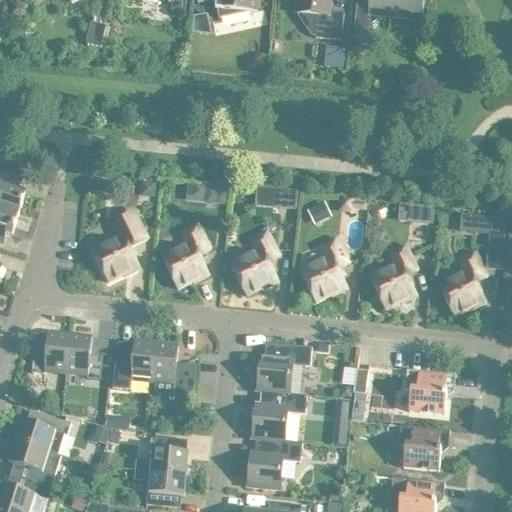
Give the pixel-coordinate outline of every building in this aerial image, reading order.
[(185,0),(139,0),(142,2),(154,4),(158,0),(160,0),(171,1),(170,11),(184,12),(185,0)] [(215,0),(215,1),(214,1),(218,19),(256,12),(255,6),(255,0),(215,0)] [(314,39),(340,41),(343,13),(327,12),(328,0),(297,0),(296,13),(317,15),(314,39)] [(417,32),(418,32),(420,0),(370,0),(370,2),(356,1),(352,38),(366,39),(369,16),(418,21),(417,32)] [(210,35),(206,14),(193,17),(190,33),(210,35)] [(90,22),(85,44),(100,48),(106,26),(90,22)] [(328,48),(326,69),(339,71),(341,49),(328,48)] [(0,208),(18,214),(25,193),(19,191),(23,180),(0,173),(0,208)] [(89,178),(88,192),(96,192),(97,179),(89,178)] [(141,182),(140,193),(144,197),(154,198),(156,183),(141,182)] [(211,187),(209,203),(225,205),(227,189),(211,187)] [(279,190),(277,208),(296,210),(297,192),(279,190)] [(339,196),(337,212),(353,214),(354,210),(366,211),(366,203),(354,202),(355,198),(339,196)] [(421,207),(419,223),(432,225),(434,208),(421,207)] [(18,214),(0,208),(0,243),(3,245),(6,234),(11,235),(18,214)] [(123,277),(139,269),(129,249),(147,240),(133,211),(110,223),(112,227),(117,237),(107,243),(107,244),(92,251),(108,284),(123,276),(123,277)] [(198,256),(210,250),(197,226),(181,234),(186,244),(176,249),(176,250),(161,258),(177,290),(192,283),(193,284),(208,276),(198,256)] [(261,291),(277,283),(267,263),(279,257),(267,233),(250,241),(255,251),(245,256),(246,257),(230,265),(246,297),(261,290),(261,291)] [(348,264),(336,240),(320,248),(325,258),(314,263),(315,264),(299,272),(315,304),(330,297),(331,298),(347,290),(337,270),(348,264)] [(220,248),(224,258),(242,250),(237,241),(220,248)] [(405,246),(389,254),(394,265),(383,270),(384,271),(369,279),(384,311),(399,304),(400,305),(416,297),(406,277),(417,271),(405,246)] [(474,253),(458,261),(463,272),(453,277),(453,278),(438,286),(454,318),(469,311),(469,312),(485,304),(475,283),(486,278),(474,253)] [(65,373),(69,337),(47,335),(45,350),(33,349),(31,374),(44,375),(44,371),(65,373)] [(69,337),(65,373),(87,375),(86,379),(99,381),(102,356),(90,354),(91,339),(69,337)] [(152,382),(155,346),(133,344),(133,348),(116,347),(112,389),(130,391),(131,379),(152,382)] [(289,395),(292,366),(309,368),(311,349),(265,344),(264,357),(260,357),(256,393),(260,393),(260,392),(289,395)] [(155,346),(152,382),(155,382),(154,391),(157,395),(192,398),(195,365),(176,363),(178,348),(155,346)] [(329,360),(329,377),(341,377),(341,360),(329,360)] [(368,372),(356,370),(352,394),(364,395),(368,372)] [(455,376),(406,371),(404,391),(410,392),(408,412),(444,416),(446,395),(448,395),(451,392),(453,377),(455,377),(455,376)] [(252,440),(255,441),(256,440),(284,443),(284,442),(287,414),(305,416),(306,396),(289,395),(260,392),(260,393),(259,405),(255,405),(252,440)] [(336,400),(331,447),(347,449),(352,401),(336,400)] [(106,416),(105,428),(117,429),(118,417),(106,416)] [(58,456),(64,436),(66,437),(70,424),(46,417),(43,428),(21,421),(14,442),(58,456)] [(96,426),(92,441),(105,445),(109,430),(96,426)] [(404,449),(402,469),(438,472),(440,451),(442,451),(446,448),(447,433),(449,433),(449,432),(399,427),(398,444),(402,449),(404,449)] [(111,430),(108,441),(117,444),(121,433),(111,430)] [(134,471),(185,476),(187,454),(182,453),(183,441),(176,440),(152,438),(150,450),(152,450),(151,462),(135,461),(134,471)] [(256,440),(255,441),(254,453),(250,452),(247,488),(279,491),(282,462),(300,463),(302,444),(284,442),(284,443),(256,440)] [(50,489),(54,477),(60,457),(58,456),(14,442),(7,463),(30,470),(26,481),(50,489)] [(105,453),(102,465),(113,467),(116,455),(105,453)] [(149,482),(148,493),(147,493),(145,506),(170,508),(171,496),(183,498),(185,476),(134,471),(133,481),(149,482)] [(390,498),(388,500),(386,503),(385,505),(384,508),(385,511),(384,511),(434,511),(435,503),(437,503),(440,501),(442,485),(444,485),(444,484),(391,479),(390,498)] [(0,507),(14,511),(42,511),(50,489),(26,481),(23,492),(1,485),(0,487),(0,507)] [(328,494),(327,501),(339,503),(340,491),(333,490),(328,494)] [(74,497),(71,509),(80,511),(84,511),(88,500),(74,497)]
